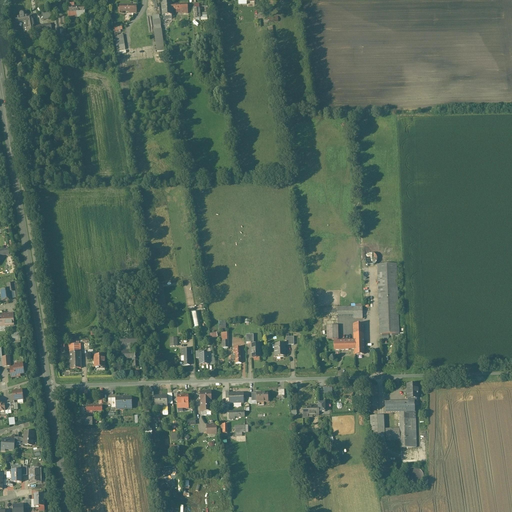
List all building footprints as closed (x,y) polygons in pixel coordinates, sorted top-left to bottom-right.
[(171,3),(161,3),(162,8),(163,16),(171,16),(172,16),(172,10),(172,5),(171,5),(171,3)] [(84,6),(73,6),(73,4),(69,4),(69,7),(68,7),(69,17),(84,17),(84,6)] [(188,13),(187,4),(172,5),(172,10),(181,10),(181,14),(188,13)] [(32,15),(24,16),(24,15),(24,14),(23,13),(22,13),(21,13),(20,13),(20,14),(20,15),(20,17),(16,18),(17,24),(26,22),(28,33),(30,32),(30,33),(31,33),(31,32),(36,31),(34,22),(33,22),(32,15)] [(159,15),(152,16),(157,52),(164,51),(159,15)] [(49,24),(37,26),(38,33),(41,32),(50,30),(49,24)] [(123,36),(115,37),(117,51),(125,50),(123,36)] [(374,265),(375,263),(376,262),(376,260),(376,258),(375,257),(373,255),(371,255),(369,255),(368,256),(366,257),(365,259),(365,261),(365,262),(366,264),(368,265),(369,266),(371,266),(373,266),(374,265)] [(396,265),(377,266),(380,335),(399,335),(396,265)] [(8,290),(2,291),(2,294),(1,295),(2,301),(12,300),(10,292),(10,289),(8,290)] [(5,317),(0,316),(0,326),(13,325),(13,320),(10,320),(5,320),(5,317)] [(363,325),(354,325),(354,349),(354,355),(364,355),(363,325)] [(337,326),(327,327),(327,340),(338,340),(337,326)] [(254,335),(250,335),(250,343),(251,343),(251,358),(260,358),(260,345),(254,345),(254,335)] [(354,341),(334,342),(335,351),(348,350),(348,349),(354,349),(354,341)] [(80,345),(67,345),(68,353),(70,353),(80,353),(80,345)] [(285,345),(274,345),(275,357),(285,357),(285,345)] [(241,348),(233,348),(233,355),(235,355),(235,364),(241,364),(241,348)] [(138,351),(122,351),(122,361),(132,361),(133,367),(138,367),(138,351)] [(81,369),(80,353),(70,353),(70,369),(81,369)] [(208,355),(200,355),(200,365),(209,365),(208,355)] [(104,356),(94,356),(94,368),(105,368),(104,356)] [(10,358),(2,359),(2,360),(3,367),(10,366),(10,358)] [(17,367),(10,368),(11,378),(20,377),(20,375),(24,374),(22,364),(17,365),(17,367)] [(417,385),(407,385),(407,399),(408,399),(408,403),(414,403),(416,403),(416,399),(418,399),(417,385)] [(376,387),(366,387),(367,408),(377,407),(376,387)] [(22,390),(12,392),(13,401),(23,400),(22,390)] [(210,392),(200,393),(201,402),(211,402),(210,392)] [(268,393),(256,394),(257,403),(268,402),(268,393)] [(243,394),(230,394),(230,399),(230,404),(243,403),(243,394)] [(177,396),(177,401),(178,409),(188,409),(188,396),(177,396)] [(167,397),(154,397),(155,407),(167,407),(167,397)] [(131,398),(115,398),(115,399),(116,408),(116,410),(132,409),(131,398)] [(211,402),(201,402),(201,412),(211,412),(211,402)] [(325,403),(317,403),(318,413),(325,413),(325,403)] [(408,403),(384,403),(385,413),(399,412),(400,448),(416,448),(415,419),(415,412),(414,412),(414,403),(408,403)] [(319,407),(303,407),(303,418),(308,417),(308,415),(319,415),(319,407)] [(379,416),(370,417),(372,444),(381,444),(379,416)] [(303,420),(295,420),(295,432),(303,432),(303,420)] [(216,425),(207,425),(207,434),(216,434),(216,425)] [(245,426),(235,426),(235,436),(235,437),(242,437),(242,433),(248,433),(248,426),(245,426)] [(399,429),(385,430),(386,441),(399,441),(399,429)] [(33,432),(24,432),(23,445),(32,446),(33,432)] [(11,440),(2,439),(1,449),(9,450),(10,449),(14,449),(14,443),(14,440),(11,440)] [(389,458),(377,459),(379,481),(392,479),(389,458)] [(403,471),(404,469),(403,467),(402,465),(400,464),(398,464),(396,464),(395,466),(393,467),(393,469),(394,471),(395,473),(397,474),(399,475),(401,474),(402,473),(403,471)] [(12,471),(12,479),(12,483),(13,483),(21,483),(21,476),(21,471),(18,471),(12,471)] [(40,471),(30,471),(30,483),(40,482),(40,471)] [(44,495),(34,495),(34,507),(39,507),(44,507),(44,495)]
